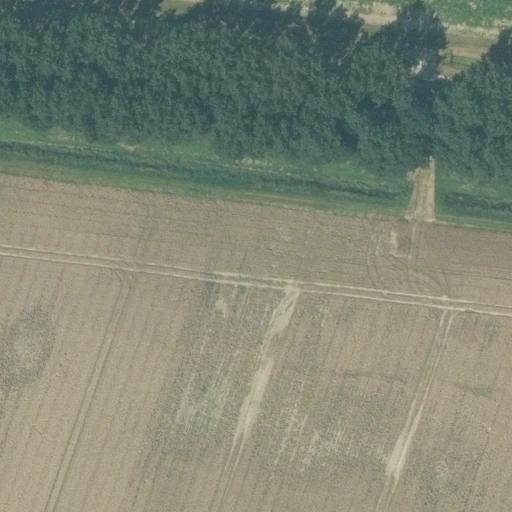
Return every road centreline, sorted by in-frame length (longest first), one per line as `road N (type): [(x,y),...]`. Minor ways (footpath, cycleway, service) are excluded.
road 1 (track): [(0,165),(422,216),(433,84)]
road 2 (track): [(511,94),(0,33)]
road 3 (track): [(0,123),(511,183)]
road 4 (track): [(89,0),(423,40),(418,83)]
